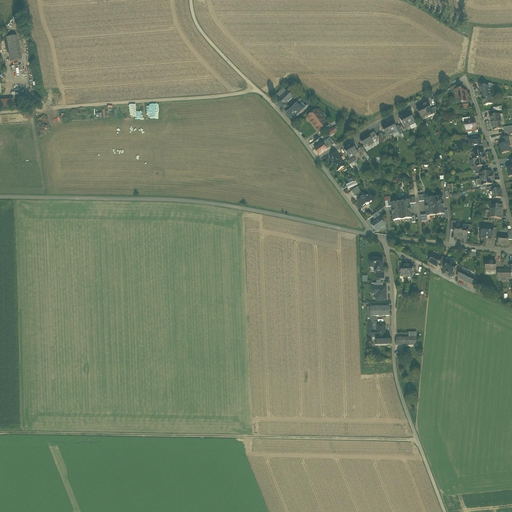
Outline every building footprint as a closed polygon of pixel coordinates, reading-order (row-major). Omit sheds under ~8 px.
[(8,37),(12,62),(22,60),(17,35),(8,37)] [(482,97),(484,106),(492,104),(491,98),(492,98),(490,89),(489,89),(488,88),(488,87),(480,86),(480,88),(480,92),(482,91),(484,91),(485,96),(483,97),(482,97)] [(277,95),(280,98),(281,98),(287,92),(283,89),(277,95)] [(461,100),(461,103),(462,103),(468,102),(467,94),(461,90),(459,90),(455,91),(456,99),(456,98),(459,98),(461,100)] [(287,92),(281,98),(286,104),(293,97),(287,92)] [(289,106),(286,104),(281,98),(280,98),(276,103),(284,111),(289,106)] [(13,99),(0,100),(0,108),(14,108),(13,99)] [(427,104),(422,106),(427,117),(432,114),(433,114),(431,110),(427,104)] [(287,115),(293,121),(303,112),(303,111),(298,107),(297,105),(287,115)] [(422,120),(427,117),(422,106),(417,109),(420,115),(422,120)] [(324,120),(321,115),(318,111),(317,110),(307,117),(319,134),(329,126),(324,120)] [(410,113),(405,115),(410,126),(415,123),(410,113)] [(490,117),(493,131),(502,129),(501,125),(500,123),(502,123),(500,115),(500,114),(490,117)] [(406,128),(410,126),(405,115),(399,118),(405,129),(406,128)] [(465,122),(466,132),(472,132),(476,131),(475,120),(470,121),(465,122)] [(393,121),(387,124),(393,135),(398,132),(396,128),(393,121)] [(387,138),(393,135),(387,124),(382,127),(387,138)] [(374,144),(371,140),(369,136),(360,141),(364,147),(368,145),(369,147),(374,144)] [(470,145),(471,147),(481,145),(481,143),(482,143),(481,140),(480,137),(474,138),(469,139),(470,141),(469,141),(469,145),(470,145)] [(500,145),(502,154),(510,152),(509,146),(510,146),(508,137),(502,139),(503,144),(500,145)] [(322,144),(327,150),(332,146),(327,140),(322,144)] [(315,149),(319,156),(327,150),(322,144),(315,149)] [(352,155),(353,157),(358,154),(357,152),(353,145),(350,147),(348,148),(344,150),(348,157),(352,155)] [(359,149),(365,158),(368,156),(362,147),(359,149)] [(472,154),(474,161),(485,159),(485,155),(484,155),(484,152),(479,153),(472,154)] [(341,170),(343,172),(347,170),(345,167),(341,160),(341,159),(338,154),(333,157),(330,158),(338,171),(341,170)] [(486,163),(485,159),(474,161),(475,168),(481,167),(486,166),(485,163),(486,163)] [(493,180),(493,178),(481,180),(477,181),(477,186),(480,186),(481,186),(486,185),(493,184),(493,182),(493,181),(493,180)] [(351,192),(355,197),(356,196),(358,194),(360,193),(361,192),(358,187),(351,192)] [(491,191),(493,199),(502,198),(500,189),(495,190),(491,190),(491,191)] [(364,197),(363,197),(361,199),(362,199),(358,201),(363,207),(366,205),(372,202),(370,199),(373,197),(370,194),(367,196),(367,197),(365,199),(364,197)] [(443,197),(434,198),(435,207),(444,206),(443,197)] [(426,208),(435,207),(434,198),(429,199),(425,199),(425,201),(426,208)] [(410,202),(400,203),(402,211),(411,210),(410,204),(410,202)] [(392,212),(402,211),(400,203),(391,204),(392,207),(392,212)] [(444,206),(435,207),(436,215),(445,214),(444,206)] [(427,217),(436,215),(435,207),(426,208),(427,215),(427,217)] [(411,210),(402,211),(403,220),(412,218),(412,217),(411,210)] [(393,221),(403,220),(402,211),(392,212),(393,221)] [(372,216),(376,222),(380,219),(382,218),(378,212),(372,216)] [(376,222),(372,225),(376,231),(380,228),(381,229),(384,226),(385,225),(380,219),(376,222)] [(493,237),(493,236),(494,228),(494,227),(482,226),(481,236),(486,237),(486,236),(488,236),(493,237)] [(498,244),(507,245),(508,240),(508,237),(499,236),(498,244)] [(437,268),(438,266),(442,259),(433,254),(431,257),(430,257),(429,258),(430,260),(428,263),(437,268)] [(375,267),(375,272),(377,272),(383,272),(383,271),(383,259),(370,259),(370,267),(375,267)] [(449,274),(452,275),(457,266),(454,265),(448,262),(446,266),(445,268),(443,271),(446,272),(446,273),(449,274)] [(486,271),(496,271),(496,263),(486,262),(486,271)] [(457,278),(471,285),(474,278),(467,274),(461,271),(457,278)] [(383,287),(374,288),(372,288),(372,294),(376,294),(376,301),(386,300),(386,294),(385,294),(385,292),(386,292),(386,287),(383,287)] [(370,307),(370,317),(376,316),(390,316),(389,307),(385,307),(370,307)] [(377,337),(377,345),(390,344),(391,344),(391,337),(386,337),(385,326),(377,326),(377,322),(368,322),(368,337),(372,337),(377,337)]
